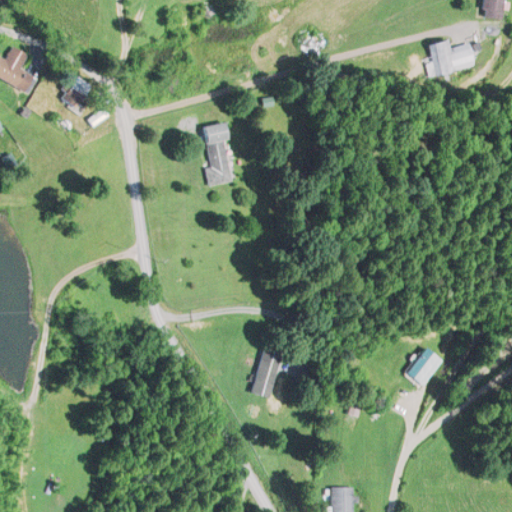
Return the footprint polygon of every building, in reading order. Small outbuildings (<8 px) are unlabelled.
[(482,0),(483,18),(503,18),(502,0),(482,0)] [(468,43),(446,48),(445,40),(426,44),(432,75),(473,66),(468,43)] [(0,78),(23,91),(31,77),(18,69),(26,54),(11,46),(3,60),(0,58),(0,78)] [(59,100),(78,110),(91,87),(72,76),(59,100)] [(231,182),(222,140),(228,139),(224,122),(199,127),(212,186),(231,182)] [(438,360),(425,348),(404,372),(417,384),(438,360)] [(267,399),(279,355),(260,349),(248,394),(267,399)] [(330,511),(352,511),(352,488),(330,488),(330,511)]
